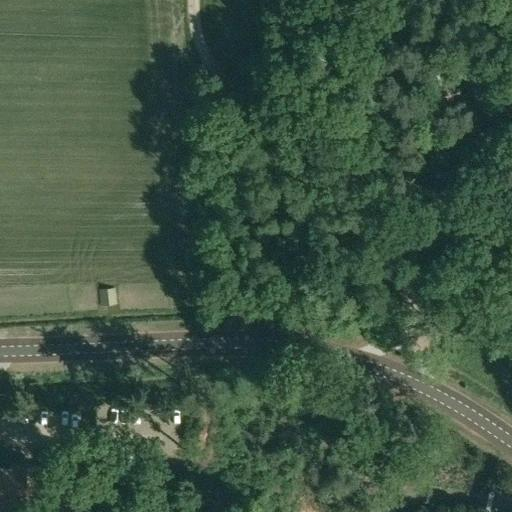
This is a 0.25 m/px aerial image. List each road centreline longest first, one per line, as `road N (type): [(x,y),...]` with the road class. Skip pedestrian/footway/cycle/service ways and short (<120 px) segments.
road 1 (tertiary): [(511,443),(419,385),(324,353),(208,342),(0,351)]
road 2 (track): [(351,162),(387,242),(387,307),(364,364)]
road 3 (unknown): [(387,307),(511,278)]
